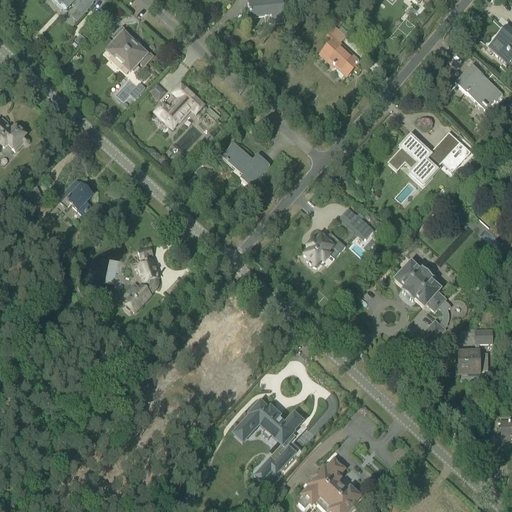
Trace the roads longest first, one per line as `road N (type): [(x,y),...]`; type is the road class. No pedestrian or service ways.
road 1 (residential): [(504,511),(231,260)]
road 2 (track): [(5,511),(54,463),(91,398),(150,327),(231,260)]
road 3 (residential): [(231,260),(0,49)]
road 4 (residential): [(322,162),(144,0)]
road 5 (residential): [(322,162),(466,0)]
road 6 (residential): [(231,260),(322,162)]
